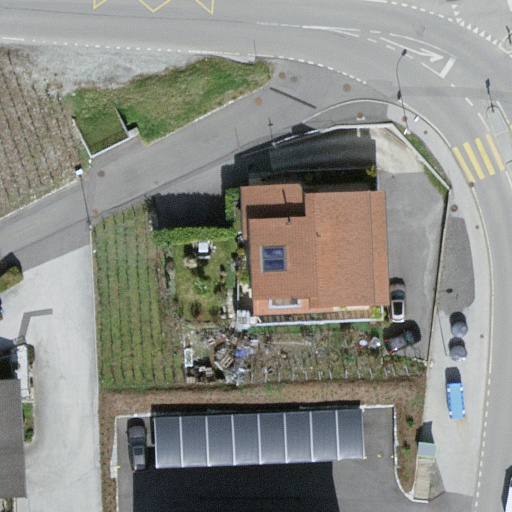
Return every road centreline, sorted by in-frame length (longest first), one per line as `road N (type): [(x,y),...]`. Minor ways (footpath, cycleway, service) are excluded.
road 1 (unclassified): [(0,249),(321,89),(366,35)]
road 2 (tertiary): [(366,35),(0,6)]
